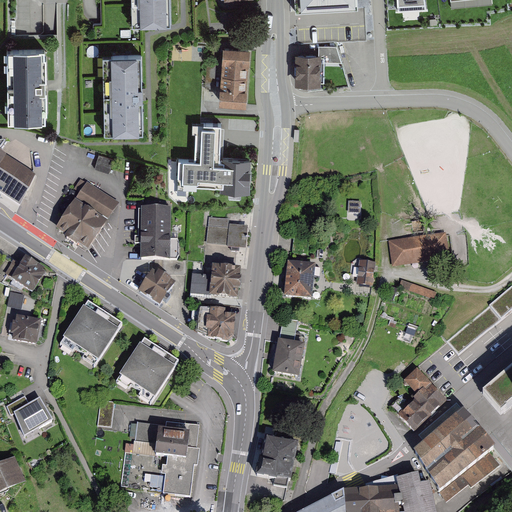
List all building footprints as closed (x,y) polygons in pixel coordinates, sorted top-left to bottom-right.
[(169,0),(134,0),(135,24),(170,23),(169,0)] [(295,0),(296,11),(358,8),(357,0),(295,0)] [(398,0),(400,13),(426,10),(424,0),(398,0)] [(251,50),(223,47),(218,102),(245,105),(251,50)] [(46,49),(7,50),(9,123),(47,122),(46,49)] [(142,54),(103,55),(106,132),(144,131),(142,54)] [(321,54),(298,54),(298,83),(321,83),(321,54)] [(191,156),(177,156),(175,190),(190,190),(190,186),(220,187),(220,190),(250,191),(251,158),(223,157),(224,121),(192,120),(191,156)] [(0,193),(20,207),(36,176),(0,151),(0,193)] [(118,206),(86,185),(54,233),(86,254),(88,251),(109,220),(118,206)] [(349,202),(349,214),(361,214),(361,202),(349,202)] [(171,210),(142,210),(142,261),(181,262),(181,242),(171,242),(171,210)] [(231,221),(212,219),(210,243),(229,245),(229,250),(248,251),(250,231),(230,229),(231,221)] [(433,236),(392,241),(395,265),(436,260),(433,236)] [(48,273),(25,259),(12,280),(36,294),(48,273)] [(376,264),(360,262),(357,286),(373,288),(376,264)] [(315,266),(288,264),(284,299),(312,301),(313,296),(315,272),(315,266)] [(212,277),(193,275),(192,299),(240,302),(242,268),(213,266),(212,277)] [(176,286),(154,271),(139,293),(161,308),(176,286)] [(511,287),(447,342),(459,357),(511,311),(511,287)] [(124,328),(88,304),(62,342),(98,366),(124,328)] [(210,312),(199,311),(197,334),(208,340),(228,344),(234,340),(237,318),(225,316),(226,311),(210,310),(210,312)] [(40,326),(18,322),(13,344),(36,348),(40,326)] [(180,364),(144,341),(119,379),(155,402),(180,364)] [(305,347),(278,342),(273,374),(300,378),(305,347)] [(419,372),(407,383),(420,399),(400,415),(415,432),(447,405),(419,372)] [(511,372),(487,394),(504,415),(511,408),(511,372)] [(30,406),(25,397),(7,408),(11,416),(14,414),(30,406)] [(53,422),(41,400),(30,406),(14,414),(25,438),(53,422)] [(115,403),(101,401),(98,427),(112,429),(115,403)] [(473,491),(504,465),(462,414),(412,455),(451,502),(469,487),(473,491)] [(346,428),(334,427),(331,458),(351,460),(351,463),(378,465),(388,461),(393,455),(393,431),(383,430),(384,421),(347,417),(346,428)] [(167,427),(138,423),(135,446),(126,445),(125,454),(168,459),(167,467),(163,467),(162,475),(166,475),(164,495),(190,498),(194,467),(198,467),(200,450),(197,450),(199,427),(167,424),(167,427)] [(299,446),(265,438),(257,478),(275,482),(276,480),(289,483),(291,483),(299,446)] [(0,496),(26,485),(16,459),(0,465),(0,496)] [(345,493),(306,511),(436,511),(430,485),(422,487),(420,477),(397,482),(398,488),(345,493)] [(287,489),(289,483),(276,480),(275,482),(274,486),(287,489)]
